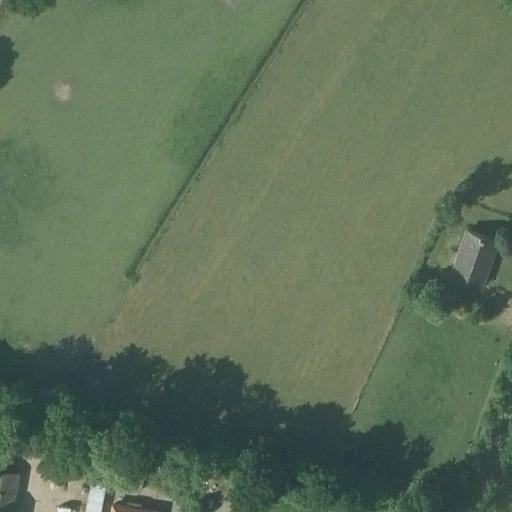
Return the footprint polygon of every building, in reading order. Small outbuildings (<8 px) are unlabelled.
[(468,281),(483,286),(499,240),(467,228),(451,272),(447,271),(440,288),(463,297),(468,281)] [(0,450),(33,457),(38,433),(0,425),(0,450)] [(147,456),(52,437),(45,471),(142,491),(147,456)] [(0,511),(13,511),(21,471),(0,467),(0,511)] [(164,470),(160,493),(174,495),(177,472),(164,470)] [(159,511),(160,511),(141,509),(142,502),(128,500),(127,506),(114,503),(112,511),(159,511)]
